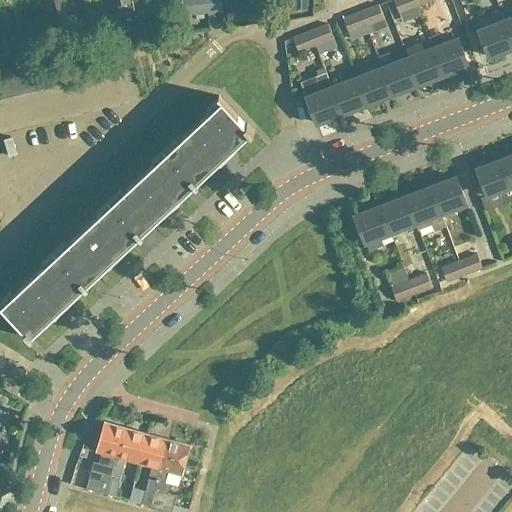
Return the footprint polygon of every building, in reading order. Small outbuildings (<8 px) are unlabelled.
[(66,21),(60,0),(51,0),(47,1),(53,24),(66,21)] [(223,13),(221,0),(193,0),(195,16),(223,13)] [(224,0),(227,23),(252,21),(250,0),(224,0)] [(412,0),(394,0),(393,1),(398,15),(416,8),(412,0)] [(432,0),(412,0),(416,8),(433,1),(432,0)] [(378,7),(360,13),(366,28),(383,21),(378,7)] [(360,13),(343,20),(348,34),(366,28),(360,13)] [(511,18),(503,22),(511,44),(511,18)] [(511,49),(511,44),(503,22),(478,32),(488,58),(511,49)] [(310,33),(315,47),(333,40),(327,26),(310,33)] [(298,54),(315,47),(310,33),(292,40),(298,54)] [(432,50),(442,76),(468,66),(458,40),(443,45),(439,35),(428,39),(432,50)] [(120,50),(125,71),(135,68),(130,48),(120,50)] [(125,71),(120,50),(109,53),(114,73),(125,71)] [(407,59),(417,86),(442,76),(432,50),(407,59)] [(99,55),(104,76),(114,73),(109,53),(99,55)] [(88,58),(93,78),(104,76),(99,55),(88,58)] [(381,69),(392,96),(417,86),(407,59),(394,64),(390,55),(378,59),(382,69),(381,69)] [(78,60),(83,81),(93,78),(88,58),(78,60)] [(67,63),(72,83),(83,81),(78,60),(67,63)] [(57,65),(62,86),(72,83),(67,63),(57,65)] [(46,68),(51,88),(62,86),(57,65),(46,68)] [(36,70),(41,91),(51,88),(46,68),(36,70)] [(356,79),(367,105),(392,96),(381,69),(356,79)] [(25,73),(30,94),(41,91),(36,70),(25,73)] [(15,76),(20,96),(30,94),(25,73),(15,76)] [(314,78),(320,93),(305,98),(316,125),(341,115),(328,79),(326,74),(314,78)] [(328,79),(341,115),(367,105),(356,79),(341,85),(337,75),(328,79)] [(5,78),(10,99),(20,96),(15,76),(5,78)] [(0,79),(0,100),(10,99),(5,78),(0,79)] [(219,104),(166,152),(197,185),(198,184),(196,182),(215,165),(220,165),(224,161),(225,155),(229,151),(248,133),(251,136),(253,133),(246,126),(245,126),(218,97),(218,98),(216,100),(219,104)] [(166,152),(111,203),(142,237),(143,235),(141,233),(150,225),(150,224),(159,216),(165,216),(169,213),(169,206),(173,203),(183,194),(193,184),(196,187),(197,185),(166,152)] [(511,156),(502,161),(511,187),(511,156)] [(486,197),(501,192),(506,205),(511,202),(511,187),(502,161),(476,171),(486,197)] [(440,215),(441,215),(466,205),(456,178),(430,188),(440,215)] [(446,228),(441,215),(440,215),(430,188),(405,198),(415,225),(418,231),(432,225),(435,232),(446,228)] [(415,225),(405,198),(380,208),(390,234),(415,225)] [(111,203),(56,255),(87,288),(88,286),(86,284),(95,276),(95,275),(104,267),(110,268),(114,264),(114,258),(118,254),(128,245),(138,235),(141,238),(142,237),(111,203)] [(390,234),(380,208),(354,218),(364,244),(390,234)] [(0,300),(0,305),(25,332),(24,332),(31,340),(33,337),(31,335),(49,318),(55,319),(59,315),(59,309),(62,306),(83,286),(86,289),(87,288),(56,255),(4,303),(0,300)] [(464,278),(481,272),(481,270),(476,255),(458,262),(464,278)] [(446,284),(464,278),(458,262),(440,268),(446,284)] [(408,281),(414,297),(431,290),(425,274),(408,281)] [(414,297),(408,281),(390,288),(396,303),(414,297)] [(107,496),(125,429),(104,423),(95,454),(101,455),(97,467),(92,466),(85,490),(107,496)] [(146,435),(125,429),(107,496),(115,499),(125,462),(138,465),(146,435)] [(167,441),(146,435),(138,465),(151,469),(141,506),(150,508),(167,441)] [(150,508),(163,511),(170,511),(175,498),(167,496),(170,486),(163,484),(166,473),(181,477),(189,447),(167,441),(150,508)]
